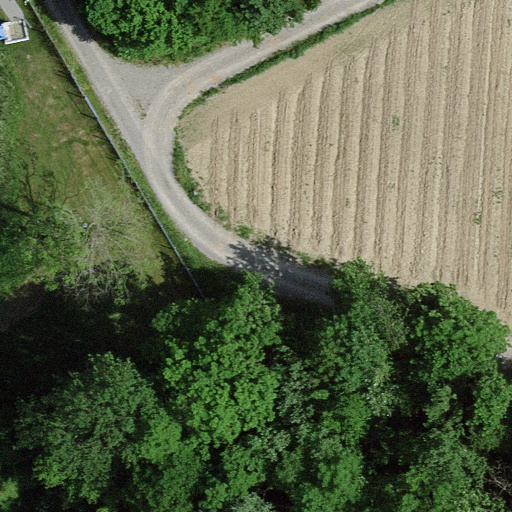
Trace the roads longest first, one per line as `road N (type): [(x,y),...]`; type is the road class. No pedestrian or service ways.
road 1 (track): [(511,380),(222,251),(156,179),(49,0)]
road 2 (track): [(380,0),(163,108),(156,179)]
